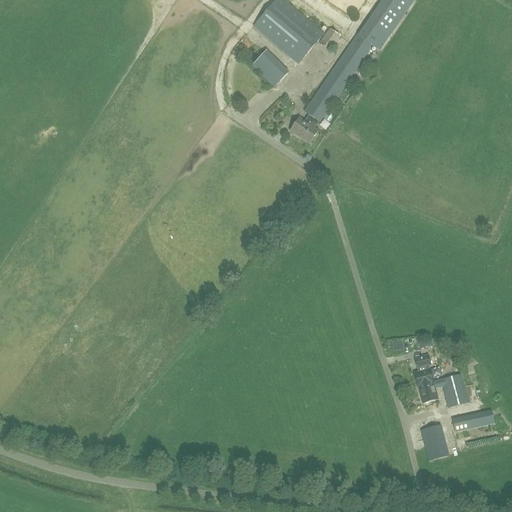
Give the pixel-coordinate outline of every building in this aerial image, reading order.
[(277,0),(254,27),(299,65),(325,35),(284,0),(277,0)] [(305,122),(301,119),(292,132),(310,145),(319,132),(315,129),(319,122),(321,123),(374,47),(380,51),(415,0),(386,0),(360,38),(358,36),(305,112),(310,116),(305,122)] [(331,51),(341,37),(330,30),(320,44),(331,51)] [(272,58),(275,55),(267,46),(259,54),(281,77),(286,73),(272,58)] [(333,109),(329,117),(334,120),(338,111),(333,109)] [(436,390),(444,388),(442,381),(435,383),(431,370),(428,370),(427,367),(432,365),(429,357),(416,360),(418,369),(419,369),(420,373),(415,374),(418,385),(424,405),(439,401),(436,390)] [(442,381),(444,388),(450,409),(470,404),(462,376),(442,381)] [(469,430),(467,418),(454,421),(456,433),(469,430)] [(438,460),(431,429),(422,431),(429,462),(438,460)]
